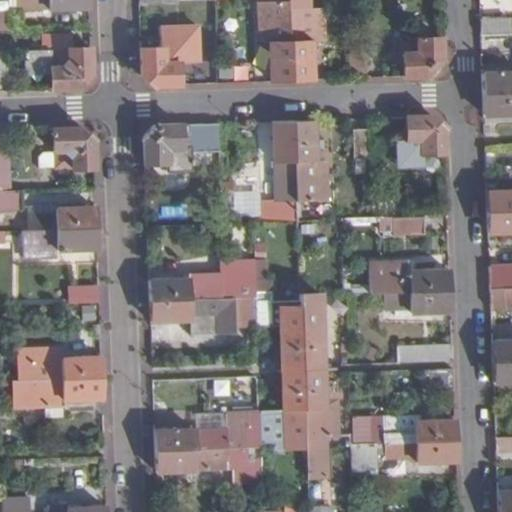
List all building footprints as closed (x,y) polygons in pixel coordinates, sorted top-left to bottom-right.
[(6,0),(7,9),(14,8),(15,12),(87,9),(86,0),(6,0)] [(290,83),(286,0),(258,0),(260,44),(269,43),(270,84),(290,83)] [(301,0),(286,0),(290,83),(313,83),(311,43),(324,42),(323,12),(302,12),(301,0)] [(7,14),(0,14),(0,32),(8,32),(7,14)] [(509,19),(479,21),(480,37),(510,36),(509,19)] [(89,78),(88,51),(71,52),(70,35),(36,37),(36,52),(23,54),(24,76),(49,75),(49,92),(76,91),(89,78)] [(441,64),(440,37),(402,39),(404,79),(428,78),(441,64)] [(179,48),(139,50),(140,75),(153,88),(180,87),(179,63),(180,63),(179,48)] [(348,49),(349,81),(366,81),(365,48),(348,49)] [(180,87),(197,87),(196,62),(180,63),(179,63),(180,87)] [(482,96),(511,95),(511,72),(481,73),(482,96)] [(511,116),(511,95),(482,96),(483,118),(511,116)] [(423,157),(444,156),(444,130),(429,117),(403,118),(404,133),(404,143),(397,143),(398,161),(400,168),(423,167),(423,157)] [(295,194),(295,203),(323,202),(321,162),(315,163),(313,121),(292,122),(295,194)] [(258,203),(258,223),(296,222),(295,207),(295,203),(295,194),(292,122),(269,122),(271,164),(272,164),(274,203),(258,203)] [(189,153),(217,151),(216,124),(155,126),(141,141),(142,166),(164,166),(164,173),(189,172),(189,153)] [(79,129),(51,130),(52,155),(53,170),(53,171),(92,170),(91,141),(79,129)] [(7,132),(0,131),(0,192),(10,192),(7,132)] [(368,160),(368,131),(352,132),(353,161),(368,160)] [(53,170),(52,155),(42,155),(43,170),(53,170)] [(511,191),(485,192),(486,213),(511,211),(511,191)] [(0,192),(0,210),(23,209),(22,192),(10,192),(0,192)] [(370,201),(370,216),(406,214),(405,200),(370,201)] [(242,224),(250,223),(258,223),(258,203),(241,204),(242,224)] [(27,231),(94,230),(93,207),(54,209),(27,210),(27,231)] [(15,212),(0,211),(0,243),(16,243),(15,212)] [(511,211),(486,213),(487,236),(511,234),(511,211)] [(396,234),(426,233),(425,217),(395,218),(396,234)] [(55,253),(95,250),(94,230),(27,231),(21,232),(22,261),(55,259),(55,253)] [(224,264),(242,262),(242,251),(224,253),(224,264)] [(232,299),(252,298),(252,282),(251,263),(242,262),(224,264),(225,273),(187,275),(188,279),(146,281),(147,302),(232,299)] [(252,282),(265,281),(265,262),(251,263),(252,282)] [(368,264),(369,295),(381,294),(449,291),(449,270),(408,272),(408,263),(368,264)] [(511,287),(511,266),(488,268),(489,289),(511,287)] [(252,298),(254,329),(270,328),(268,281),(265,281),(252,282),(252,298)] [(67,289),(67,306),(97,305),(96,287),(67,289)] [(511,309),(511,287),(489,289),(490,310),(511,309)] [(449,291),(381,294),(381,310),(393,310),(410,309),(410,315),(450,313),(449,291)] [(299,307),(301,370),(322,370),(320,295),(298,296),(299,307)] [(147,302),(148,323),(189,322),(189,335),(233,334),(232,299),(147,302)] [(276,308),(278,371),(301,370),(299,307),(276,308)] [(410,309),(393,310),(394,319),(411,319),(410,315),(410,309)] [(492,362),(511,361),(511,340),(491,342),(492,362)] [(400,363),(420,362),(452,361),(451,345),(400,348),(400,363)] [(28,365),(28,382),(100,379),(99,358),(59,361),(60,363),(28,365)] [(511,384),(511,361),(492,362),(493,385),(511,384)] [(301,370),(278,371),(279,411),(302,409),(301,370)] [(301,370),(302,409),(305,480),(327,479),(325,439),(337,438),(335,401),(324,401),(322,370),(301,370)] [(453,390),(452,370),(420,371),(421,392),(453,390)] [(28,382),(11,382),(10,383),(11,410),(61,408),(60,402),(101,400),(100,379),(28,382)] [(61,419),(61,408),(43,409),(43,420),(61,419)] [(194,429),(152,431),(152,452),(258,448),(256,413),(226,414),(226,428),(194,429)] [(274,413),(256,413),(258,448),(258,459),(276,459),(274,413)] [(193,416),(194,429),(226,428),(226,414),(193,416)] [(367,444),(373,444),(383,444),(454,441),(454,420),(412,423),(412,417),(366,420),(367,444)] [(347,420),(348,445),(367,444),(366,420),(347,420)] [(511,452),(511,438),(494,439),(495,453),(511,452)] [(455,464),(454,441),(383,444),(384,459),(413,458),(414,465),(455,464)] [(348,445),(349,470),(374,469),(373,444),(367,444),(348,445)] [(258,448),(152,452),(153,473),(195,471),(228,470),(229,484),(259,483),(258,459),(258,448)] [(195,471),(196,485),(229,484),(228,470),(195,471)] [(511,511),(511,491),(496,492),(496,511),(511,511)] [(27,511),(27,501),(1,502),(1,511),(104,511),(105,508),(64,510),(65,506),(45,507),(45,511),(27,511)]
